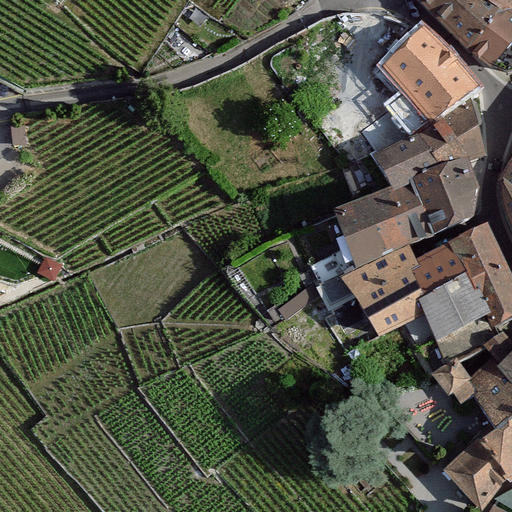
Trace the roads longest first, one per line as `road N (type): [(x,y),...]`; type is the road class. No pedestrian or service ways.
road 1 (unclassified): [(0,112),(158,86),(341,0)]
road 2 (residential): [(499,100),(495,206),(511,242)]
road 3 (residential): [(406,0),(499,100)]
